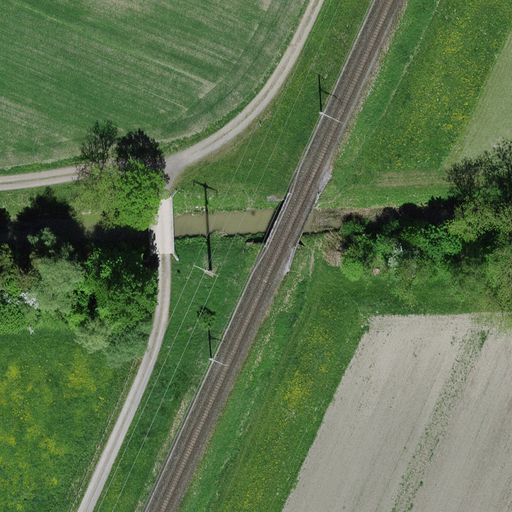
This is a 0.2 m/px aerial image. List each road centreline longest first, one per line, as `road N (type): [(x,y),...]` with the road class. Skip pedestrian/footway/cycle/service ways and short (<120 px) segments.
road 1 (track): [(81,511),(153,343),(160,259)]
road 2 (track): [(315,0),(253,109),(204,154),(158,171)]
road 3 (track): [(158,171),(0,179)]
